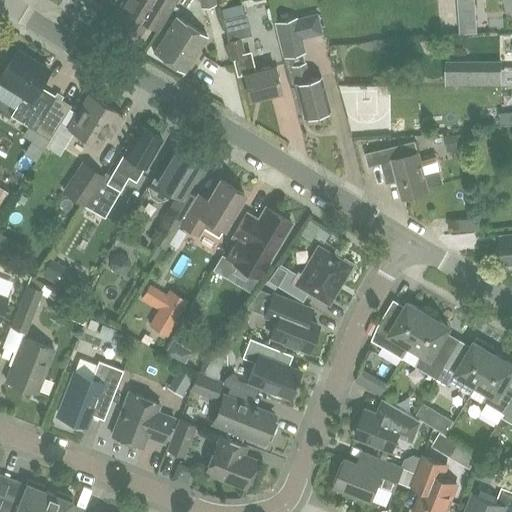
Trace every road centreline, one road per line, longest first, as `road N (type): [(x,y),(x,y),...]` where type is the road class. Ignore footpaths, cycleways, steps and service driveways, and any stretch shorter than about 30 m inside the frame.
road 1 (unclassified): [(0,5),(144,79),(407,238)]
road 2 (residential): [(284,502),(362,314),(407,238)]
road 3 (residential): [(0,431),(203,511)]
road 4 (unclassified): [(511,300),(407,238)]
